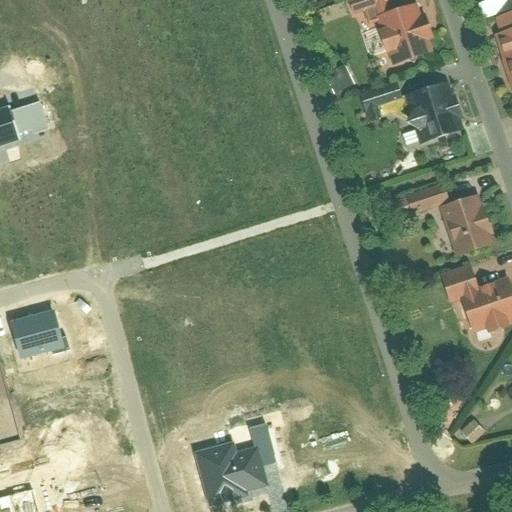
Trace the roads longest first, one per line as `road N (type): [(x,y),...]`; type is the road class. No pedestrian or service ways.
road 1 (residential): [(431,493),(339,207)]
road 2 (residential): [(98,280),(339,207)]
road 3 (residential): [(163,511),(98,280)]
road 4 (residential): [(339,207),(272,0)]
road 5 (residential): [(446,0),(511,194)]
